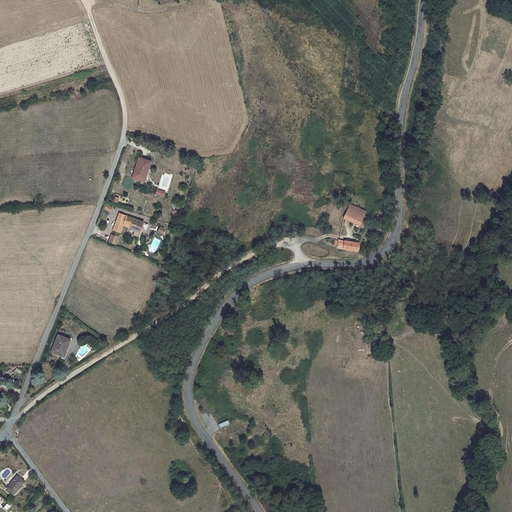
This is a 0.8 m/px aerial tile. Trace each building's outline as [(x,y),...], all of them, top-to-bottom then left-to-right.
[(133,178),(144,182),(150,163),(151,162),(147,161),(141,159),(139,158),(133,178)] [(104,209),(109,212),(113,207),(107,204),(104,209)] [(366,212),(350,205),(348,209),(364,216),(366,212)] [(364,227),(366,222),(368,218),(364,216),(348,209),(344,218),(362,226),(364,227)] [(144,222),(119,214),(114,228),(116,229),(115,231),(120,233),(123,226),(130,228),(129,229),(135,231),(133,235),(138,237),(144,222)] [(119,238),(111,235),(109,241),(116,244),(119,238)] [(339,240),(339,241),(338,245),(337,247),(359,252),(360,243),(359,243),(339,240)] [(58,336),(52,352),(64,357),(71,341),(58,336)] [(14,483),(9,489),(14,494),(24,482),(21,479),(17,476),(12,482),(14,483)]
